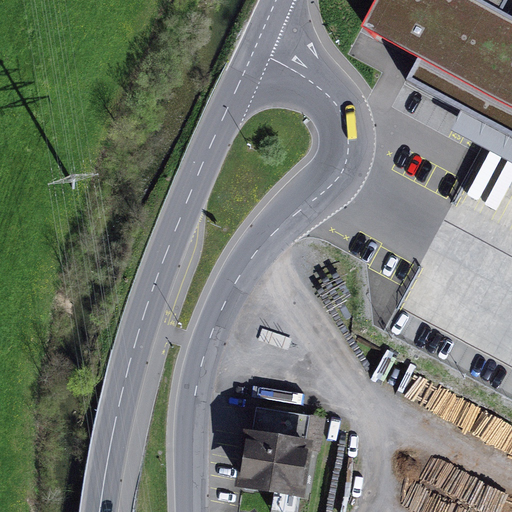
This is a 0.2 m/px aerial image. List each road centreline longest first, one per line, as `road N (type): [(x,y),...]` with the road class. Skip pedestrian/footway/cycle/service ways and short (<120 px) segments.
road 1 (unclassified): [(249,56),(331,106),(341,166),(256,248),(223,302),(195,366),(188,511)]
road 2 (unclassified): [(105,511),(147,310),(249,56)]
road 3 (unknown): [(277,229),(371,455),(373,482),(362,511)]
road 4 (unknown): [(342,141),(436,245),(511,304)]
